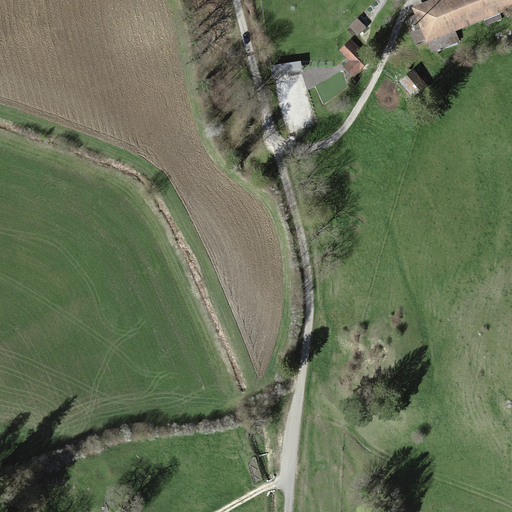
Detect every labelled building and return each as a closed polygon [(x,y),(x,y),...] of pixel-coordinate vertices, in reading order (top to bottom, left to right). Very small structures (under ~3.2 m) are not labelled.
[(511,0),(435,0),(415,8),(431,50),(458,40),(454,29),(511,6),(511,0)] [(366,27),(357,18),(349,26),(358,35),(366,27)] [(371,60),(350,39),(339,50),(349,60),(342,67),(353,77),(371,60)] [(300,61),(270,66),(272,76),(302,71),(300,61)] [(428,85),(413,68),(399,81),(413,97),(428,85)]
